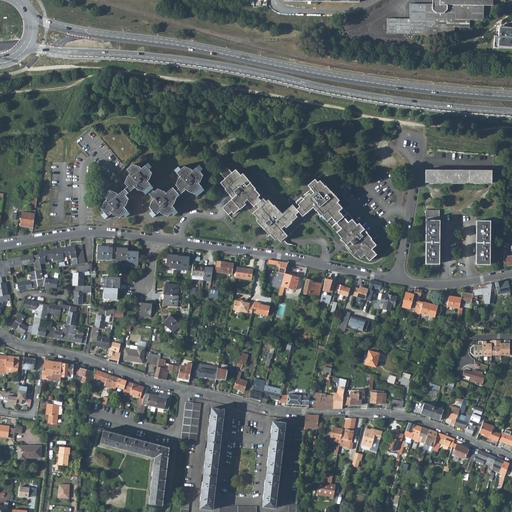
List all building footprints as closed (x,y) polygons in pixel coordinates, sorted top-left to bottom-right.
[(431,0),(432,5),(409,5),(409,19),(386,19),(386,35),(453,36),(454,36),(454,20),(469,21),(470,5),(492,6),(492,0),(494,0),(495,2),(504,2),(505,2),(504,0),(431,0)] [(511,48),(511,28),(498,27),(497,47),(511,48)] [(93,126),(77,140),(89,154),(92,158),(95,161),(110,180),(114,176),(117,173),(120,171),(126,166),(123,164),(139,150),(121,129),(116,133),(112,127),(101,137),(93,126)] [(380,165),(396,168),(398,158),(389,156),(392,140),(370,136),(368,148),(382,150),(380,165)] [(152,201),(149,207),(152,211),(150,213),(153,217),(160,212),(161,214),(168,216),(171,213),(173,216),(177,212),(172,205),(173,204),(174,204),(175,199),(176,197),(178,195),(180,194),(186,189),(187,191),(194,193),(195,195),(196,196),(198,194),(204,189),(199,183),(198,182),(200,181),(200,180),(203,174),(201,172),(200,171),(201,170),(202,168),(199,164),(198,164),(197,165),(191,170),(190,168),(183,166),(180,169),(178,166),(174,170),(179,176),(177,178),(175,185),(178,188),(177,189),(175,190),(172,187),(166,192),(165,191),(159,188),(156,191),(155,189),(148,181),(150,180),(153,173),(150,169),(152,167),(149,163),(142,168),(140,167),(134,164),(128,169),(131,173),(127,176),(125,182),(128,186),(126,187),(125,188),(118,194),(117,192),(110,190),(104,195),(107,199),(104,202),(101,208),(105,212),(104,212),(102,214),(104,216),(106,218),(112,213),(113,213),(114,214),(121,217),(121,216),(124,214),(126,217),(128,215),(130,213),(129,212),(125,206),(127,205),(128,202),(129,199),(128,198),(126,195),(129,193),(130,192),(136,187),(137,189),(143,191),(146,194),(148,192),(149,194),(154,199),(152,201)] [(225,170),(218,176),(222,181),(218,185),(223,191),(228,197),(227,197),(230,201),(221,209),(225,213),(230,220),(245,208),(249,213),(256,221),(255,222),(259,228),(262,232),(263,232),(267,238),(269,236),(274,242),(276,241),(279,244),(281,242),(280,241),(284,238),(304,221),(305,222),(309,218),(315,213),(320,219),(322,218),(345,246),(344,247),(347,250),(348,250),(353,256),(355,253),(360,259),(364,256),(368,261),(376,255),(373,252),(371,250),(375,246),(371,240),(366,234),(363,230),(362,230),(357,224),(356,225),(334,197),(330,192),(329,192),(325,187),(324,188),(319,182),(316,185),(314,182),(313,181),(306,187),(307,189),(309,191),(294,203),(293,204),(278,216),(276,213),(274,214),(270,209),(269,209),(263,202),(254,190),(252,191),(247,186),(248,186),(245,182),(244,182),(239,177),(237,179),(233,173),(229,175),(225,170)] [(492,183),(492,170),(426,171),(426,183),(492,183)] [(439,211),(425,211),(425,264),(439,264),(439,220),(436,220),(436,219),(439,219),(439,211)] [(35,213),(22,212),(20,226),(33,227),(35,213)] [(490,221),(476,221),(476,265),(489,265),(490,221)] [(98,246),(97,259),(109,260),(109,259),(112,259),(113,257),(113,248),(110,247),(110,246),(98,246)] [(67,248),(68,257),(71,257),(72,259),(77,258),(77,255),(76,251),(75,247),(67,248)] [(129,248),(118,247),(117,257),(113,257),(112,259),(112,265),(119,266),(121,265),(121,261),(128,262),(128,251),(129,248)] [(57,250),(59,261),(65,261),(64,258),(68,257),(67,248),(57,250)] [(503,258),(505,267),(511,265),(511,255),(506,257),(506,249),(503,249),(503,258)] [(54,262),(59,261),(57,250),(48,251),(50,260),(53,260),(54,262)] [(50,260),(48,251),(38,253),(39,256),(40,265),(46,264),(46,261),(50,260)] [(138,265),(140,251),(128,251),(128,262),(127,264),(138,265)] [(178,255),(167,254),(166,267),(177,268),(178,256),(178,255)] [(22,268),(34,266),(35,272),(36,272),(41,271),(40,265),(39,256),(33,257),(33,256),(20,258),(22,268)] [(189,257),(178,256),(177,268),(177,269),(188,270),(189,257)] [(22,268),(20,258),(8,260),(8,261),(3,262),(5,277),(11,276),(10,270),(22,268)] [(287,265),(288,263),(283,262),(269,260),(269,262),(268,264),(276,265),(276,266),(279,267),(278,272),(281,273),(280,278),(279,278),(278,283),(276,283),(275,288),(280,289),(281,286),(284,274),(287,265)] [(232,274),(233,264),(216,262),(215,272),(232,274)] [(84,287),(84,273),(92,272),(92,271),(92,265),(76,268),(77,274),(73,274),(73,286),(76,286),(84,287)] [(204,277),(205,267),(193,265),(192,276),(204,277)] [(237,268),(236,278),(252,281),(253,270),(237,268)] [(57,290),(58,282),(43,278),(42,271),(41,271),(36,272),(38,287),(43,286),(44,288),(56,290),(57,290)] [(203,280),(211,281),(212,272),(204,271),(203,280)] [(30,281),(18,283),(19,292),(30,290),(30,288),(38,287),(36,272),(35,272),(29,273),(30,281)] [(299,279),(284,274),(281,286),(284,287),(295,290),(299,279)] [(118,289),(120,289),(121,277),(107,276),(107,277),(106,288),(118,289)] [(335,281),(325,278),(320,302),(330,304),(332,296),(328,294),(329,291),(333,292),(335,281)] [(318,296),(321,285),(311,283),(312,281),(306,280),(303,294),(308,295),(309,293),(318,296)] [(365,301),(369,303),(372,292),(374,293),(375,289),(380,290),(382,283),(371,280),(370,282),(368,288),(365,300),(365,301)] [(495,283),(497,294),(509,292),(507,281),(500,283),(500,282),(495,283)] [(177,296),(179,284),(165,283),(164,294),(165,294),(177,296)] [(491,284),(486,285),(474,287),(473,294),(472,300),(476,301),(478,293),(482,292),(485,303),(489,304),(490,297),(490,292),(491,284)] [(348,294),(350,288),(338,285),(336,290),(339,291),(338,294),(347,297),(348,294)] [(83,306),(83,293),(91,293),(91,287),(84,287),(76,286),(75,292),(74,292),(74,305),(83,306)] [(365,300),(368,288),(363,287),(363,288),(359,287),(359,289),(355,288),(353,296),(365,300)] [(104,288),(104,299),(117,300),(118,289),(106,288),(104,288)] [(410,308),(415,309),(419,296),(420,297),(422,290),(415,289),(415,290),(414,295),(410,308)] [(406,293),(402,307),(410,309),(410,308),(414,295),(406,293)] [(473,294),(462,293),(461,297),(460,307),(459,312),(457,321),(460,321),(463,304),(471,305),(471,304),(472,300),(473,294)] [(178,296),(177,296),(165,294),(164,305),(177,307),(178,296)] [(394,307),(396,297),(385,295),(382,294),(379,304),(378,309),(381,309),(381,308),(382,309),(390,310),(391,306),(394,307)] [(0,318),(4,303),(10,302),(9,295),(8,296),(0,296),(0,318)] [(461,297),(449,295),(447,305),(460,307),(461,297)] [(254,303),(249,302),(245,301),(245,302),(240,301),(234,300),(232,309),(248,313),(248,312),(252,313),(252,312),(254,303)] [(24,309),(36,311),(34,318),(38,319),(40,319),(43,305),(37,303),(25,301),(24,309)] [(264,303),(254,301),(254,303),(252,312),(269,316),(271,306),(264,305),(264,303)] [(420,312),(420,314),(435,318),(438,307),(431,305),(423,302),(422,304),(420,312)] [(141,303),(139,316),(150,317),(152,304),(141,303)] [(61,311),(61,307),(49,305),(49,306),(43,305),(40,319),(46,321),(48,313),(60,316),(61,311)] [(70,325),(74,326),(77,314),(76,314),(77,308),(67,306),(62,305),(61,307),(61,311),(68,312),(66,324),(70,325)] [(100,309),(99,316),(98,316),(96,328),(100,329),(104,330),(107,318),(114,319),(114,317),(115,312),(100,309)] [(343,311),(337,329),(344,332),(346,326),(365,333),(369,322),(349,316),(350,313),(343,311)] [(29,327),(22,322),(26,317),(21,313),(12,326),(17,329),(17,330),(24,335),(25,333),(31,334),(33,326),(30,325),(29,327)] [(173,333),(180,325),(171,316),(163,323),(173,333)] [(44,329),(45,328),(39,327),(40,319),(38,319),(34,318),(33,326),(31,334),(43,337),(44,336),(49,337),(51,330),(44,329)] [(64,324),(63,331),(57,330),(57,331),(54,331),(55,322),(53,322),(51,330),(49,337),(55,339),(67,342),(67,341),(70,325),(66,324),(64,324)] [(81,344),(86,345),(88,337),(84,336),(84,333),(79,332),(79,330),(76,329),(77,326),(74,326),(70,325),(67,341),(74,342),(74,343),(81,344)] [(110,338),(99,336),(100,329),(96,328),(93,327),(90,343),(97,344),(97,347),(108,349),(110,338)] [(491,355),(500,355),(500,346),(497,346),(497,340),(491,340),(491,343),(491,355)] [(511,345),(509,345),(509,340),(505,340),(505,343),(500,343),(500,346),(500,355),(509,355),(509,354),(511,353),(511,345)] [(474,345),(470,348),(470,353),(474,356),(482,356),(482,341),(478,341),(478,345),(474,345)] [(482,341),(482,356),(491,356),(491,355),(491,343),(486,343),(486,341),(482,341)] [(121,344),(113,343),(109,362),(118,364),(121,353),(119,353),(121,344)] [(138,347),(137,351),(126,349),(124,361),(143,364),(145,348),(138,347)] [(379,349),(370,347),(366,365),(375,367),(377,361),(378,361),(380,354),(378,353),(379,349)] [(249,353),(242,350),(239,358),(237,364),(243,365),(244,360),(247,360),(249,353)] [(18,373),(19,357),(7,356),(6,374),(9,374),(9,372),(18,373)] [(24,358),(21,378),(25,378),(27,369),(34,370),(36,359),(24,358)] [(157,361),(158,361),(154,378),(166,381),(168,373),(176,375),(178,367),(169,365),(168,372),(163,371),(163,368),(165,368),(165,365),(166,360),(159,358),(159,359),(158,358),(157,361)] [(43,378),(51,380),(53,362),(45,361),(43,378)] [(53,362),(51,380),(61,381),(61,377),(62,365),(62,363),(53,362)] [(219,363),(218,368),(216,379),(221,380),(221,378),(226,379),(228,370),(227,370),(228,364),(219,363)] [(216,379),(218,368),(206,366),(206,365),(200,364),(200,367),(196,367),(194,376),(216,379)] [(63,365),(62,377),(67,377),(67,375),(70,375),(77,375),(77,367),(77,366),(74,366),(74,365),(64,365),(63,365)] [(187,368),(180,366),(178,378),(189,380),(191,369),(187,368)] [(326,372),(329,372),(328,373),(330,374),(331,368),(328,367),(324,366),(323,370),(323,374),(323,375),(325,375),(326,372)] [(81,367),(77,367),(77,375),(76,376),(79,377),(82,378),(83,376),(91,378),(92,373),(81,369),(81,367)] [(482,375),(483,373),(473,370),(473,372),(465,371),(463,375),(470,377),(469,379),(474,380),(474,381),(483,384),(484,378),(485,376),(482,375)] [(96,380),(106,383),(105,386),(112,388),(115,377),(99,371),(96,380)] [(241,373),(239,372),(234,388),(244,392),(247,382),(240,379),(241,375),(240,375),(241,373)] [(384,394),(384,392),(372,390),(373,380),(374,379),(370,375),(369,393),(371,393),(370,402),(385,404),(386,394),(384,394)] [(112,388),(122,391),(118,403),(116,403),(115,405),(114,405),(113,407),(119,408),(121,401),(123,392),(126,381),(115,377),(112,388)] [(333,395),(333,409),(340,409),(342,409),(342,405),(343,394),(345,380),(336,377),(335,381),(340,383),(339,390),(337,390),(337,393),(332,393),(333,394),(333,395)] [(260,401),(264,385),(265,381),(261,380),(259,387),(255,385),(253,391),(251,390),(249,398),(260,401)] [(343,394),(342,405),(361,405),(361,400),(364,400),(364,390),(358,390),(358,393),(350,393),(350,397),(345,397),(348,381),(345,380),(343,394)] [(126,381),(123,392),(130,394),(133,383),(126,381)] [(133,393),(141,396),(144,387),(133,383),(130,394),(130,396),(132,396),(133,393)] [(280,390),(281,389),(264,385),(260,401),(260,403),(266,404),(267,400),(270,400),(270,398),(279,401),(280,390)] [(18,387),(17,397),(12,396),(8,396),(7,402),(16,403),(21,404),(21,400),(25,401),(26,392),(26,388),(18,387)] [(146,405),(152,407),(152,409),(155,410),(156,407),(158,396),(145,393),(144,399),(140,414),(143,415),(146,405)] [(326,398),(326,409),(331,409),(333,409),(333,395),(325,395),(325,393),(321,393),(321,395),(321,397),(326,398)] [(279,403),(306,405),(306,408),(309,409),(310,396),(307,396),(280,394),(279,403)] [(312,409),(317,409),(319,409),(325,409),(326,409),(326,398),(321,397),(321,395),(316,395),(315,401),(313,401),(312,409)] [(169,410),(171,399),(158,396),(156,407),(169,410)] [(103,397),(100,403),(106,405),(108,398),(103,397)] [(139,398),(135,413),(140,414),(144,399),(139,398)] [(391,406),(402,408),(403,401),(402,401),(392,399),(391,406)] [(193,403),(186,402),(181,440),(188,441),(193,403)] [(201,404),(193,403),(188,441),(196,442),(201,404)] [(433,407),(424,403),(420,414),(430,417),(433,407)] [(58,405),(47,404),(46,414),(49,414),(48,422),(56,423),(57,416),(58,408),(58,405)] [(450,406),(446,417),(448,418),(451,419),(450,423),(454,425),(459,412),(460,409),(450,406)] [(440,420),(443,410),(433,407),(430,417),(440,420)] [(224,409),(212,408),(200,508),(213,510),(224,409)] [(467,429),(465,433),(469,435),(471,436),(473,430),(474,430),(475,426),(474,426),(476,421),(479,412),(477,411),(478,409),(475,408),(472,416),(467,429)] [(467,429),(472,416),(469,415),(466,416),(461,415),(461,413),(459,412),(454,425),(467,429)] [(305,418),(304,428),(317,429),(317,428),(318,422),(319,416),(319,415),(312,415),(306,415),(305,418)] [(343,429),(339,446),(353,448),(356,437),(353,436),(356,418),(345,418),(343,429)] [(263,507),(276,508),(286,423),(273,421),(263,507)] [(408,422),(404,435),(401,441),(404,442),(405,439),(404,438),(405,436),(411,438),(413,433),(411,432),(413,424),(408,422)] [(484,436),(489,438),(498,441),(500,434),(499,434),(492,431),(493,427),(483,423),(479,432),(485,435),(484,436)] [(421,427),(413,424),(411,432),(413,433),(411,438),(417,440),(421,427)] [(0,425),(0,436),(8,437),(9,426),(0,425)] [(339,446),(343,429),(334,427),(331,438),(337,440),(337,442),(333,460),(336,460),(338,452),(339,447),(339,446)] [(429,429),(421,427),(417,440),(424,443),(429,429)] [(302,452),(303,438),(303,428),(295,428),(295,441),(294,451),(302,452)] [(380,440),(382,431),(373,429),(373,431),(366,429),(361,446),(370,448),(370,451),(377,452),(378,448),(380,440)] [(424,443),(433,446),(435,441),(436,432),(429,429),(424,443)] [(100,443),(154,458),(149,503),(162,505),(169,448),(104,430),(100,443)] [(498,441),(511,446),(511,436),(510,435),(511,432),(506,430),(504,433),(501,432),(500,434),(498,441)] [(401,441),(404,435),(395,432),(388,451),(389,452),(392,453),(397,453),(397,452),(394,451),(398,440),(401,441)] [(447,435),(436,432),(435,441),(433,446),(431,453),(436,454),(438,448),(437,446),(436,445),(437,442),(452,448),(454,439),(447,435)] [(473,451),(466,448),(457,444),(452,454),(464,459),(465,456),(470,458),(472,454),(473,451)] [(26,459),(26,457),(42,457),(42,445),(19,445),(19,449),(18,458),(26,459)] [(70,448),(60,447),(58,465),(67,466),(68,455),(69,455),(70,448)] [(483,464),(488,454),(478,449),(476,455),(472,454),(470,458),(467,470),(470,471),(474,460),(483,464)] [(363,455),(355,453),(352,467),(358,468),(360,462),(361,462),(363,455)] [(496,457),(488,454),(483,464),(481,467),(481,473),(483,473),(484,468),(486,466),(485,465),(486,464),(492,467),(493,466),(496,457)] [(505,461),(496,457),(493,466),(492,468),(499,472),(500,470),(505,461)] [(510,463),(505,461),(500,470),(506,473),(510,463)] [(316,495),(334,497),(336,485),(331,484),(327,483),(320,482),(318,482),(316,495)] [(59,484),(57,498),(67,499),(69,485),(59,484)] [(36,495),(37,487),(20,485),(19,495),(28,496),(29,494),(36,495)] [(179,511),(187,511),(190,487),(183,486),(179,511)] [(291,491),(288,511),(296,511),(298,492),(291,491)]
